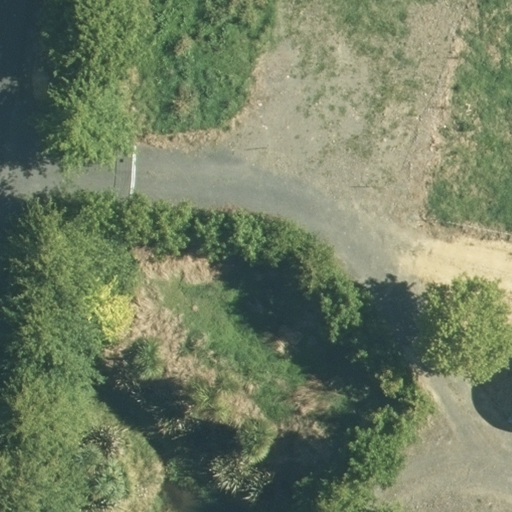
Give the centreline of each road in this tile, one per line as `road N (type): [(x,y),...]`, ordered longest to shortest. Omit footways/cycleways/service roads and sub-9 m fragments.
road 1 (unknown): [(0,160),(181,183),(337,253)]
road 2 (unknown): [(337,253),(445,442)]
road 3 (unknown): [(337,253),(511,300)]
road 4 (unknown): [(351,511),(399,458),(445,442)]
